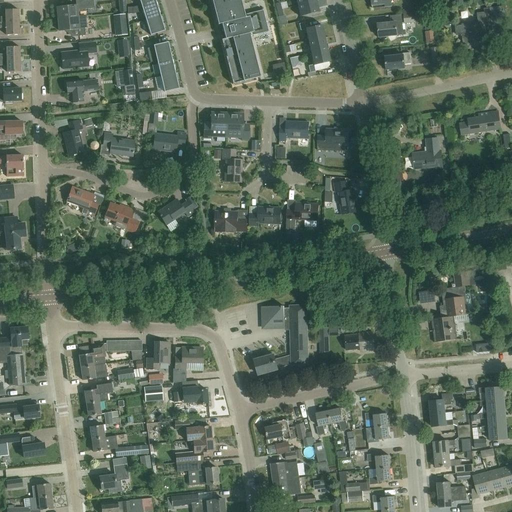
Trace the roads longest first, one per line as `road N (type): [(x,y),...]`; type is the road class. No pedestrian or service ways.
road 1 (secondary): [(47,298),(384,251)]
road 2 (residential): [(238,410),(219,345),(208,334),(51,325)]
road 3 (residential): [(42,170),(155,193),(194,161),(196,94)]
road 4 (residential): [(78,511),(51,325)]
road 5 (residential): [(42,170),(38,0)]
road 6 (residential): [(363,104),(511,72)]
road 7 (tertiary): [(384,251),(363,104)]
road 8 (residential): [(374,380),(238,410)]
road 9 (residential): [(417,511),(402,375)]
road 10 (secondary): [(384,251),(511,229)]
road 11 (residential): [(47,298),(42,170)]
road 12 (residential): [(402,375),(384,251)]
